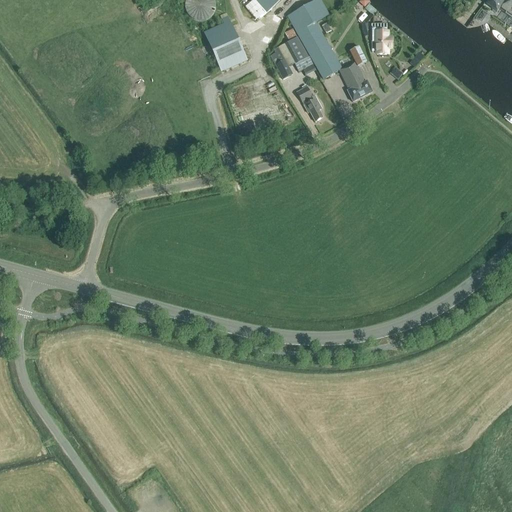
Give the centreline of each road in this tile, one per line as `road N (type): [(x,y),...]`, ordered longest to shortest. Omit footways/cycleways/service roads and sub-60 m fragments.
road 1 (tertiary): [(83,287),(264,335),(335,339),(431,311),(511,249)]
road 2 (unclassified): [(83,287),(104,202),(310,149),(399,97),(423,73)]
road 3 (unclassified): [(111,511),(38,408),(18,364),(34,275)]
